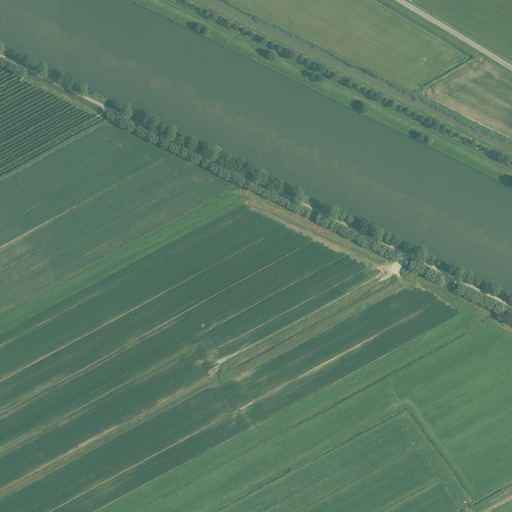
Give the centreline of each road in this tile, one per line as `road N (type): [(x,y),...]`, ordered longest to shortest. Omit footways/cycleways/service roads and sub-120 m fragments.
road 1 (track): [(511,307),(0,57)]
road 2 (track): [(185,0),(511,160)]
road 3 (tertiary): [(511,68),(397,0)]
road 4 (unknown): [(102,106),(97,117),(0,170)]
